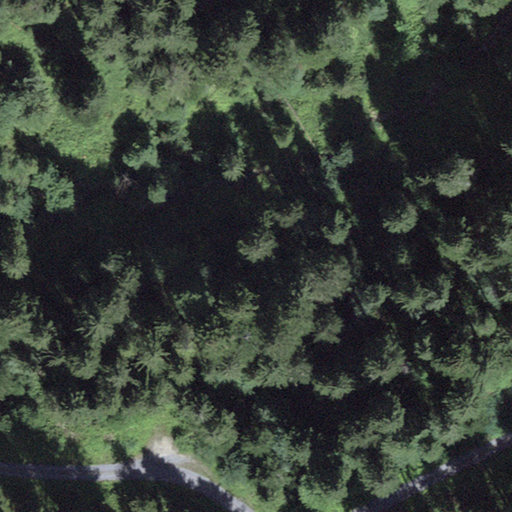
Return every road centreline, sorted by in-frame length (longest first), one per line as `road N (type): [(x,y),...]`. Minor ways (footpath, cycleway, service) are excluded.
road 1 (track): [(0,475),(156,482),(233,511)]
road 2 (track): [(383,511),(421,456),(511,417)]
